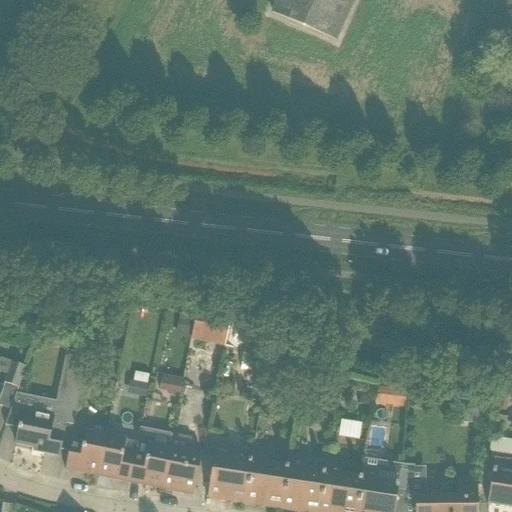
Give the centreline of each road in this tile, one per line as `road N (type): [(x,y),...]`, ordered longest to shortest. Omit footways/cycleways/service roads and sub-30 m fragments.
road 1 (primary): [(0,204),(511,264)]
road 2 (residential): [(124,508),(35,492),(0,477)]
road 3 (unclassified): [(10,109),(67,0)]
